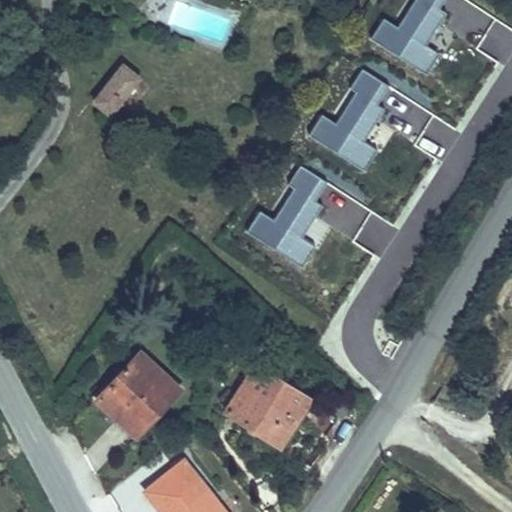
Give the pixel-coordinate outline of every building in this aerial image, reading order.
[(415,0),(398,27),(384,18),(371,37),(426,73),(439,53),(426,45),(447,12),(440,8),(444,0),(415,0)] [(119,55),(87,96),(107,111),(139,71),(119,55)] [(358,91),(337,123),(323,114),(310,133),(365,168),(378,149),(365,141),(386,108),(379,104),(391,85),(363,67),(351,86),(358,91)] [(296,187),(275,220),(261,211),(248,230),(303,265),(316,246),(303,238),(324,205),(317,200),(329,182),(301,164),(289,183),(296,187)] [(94,397),(138,438),(183,390),(139,349),(94,397)] [(225,412),(282,448),(315,397),(257,361),(225,412)] [(229,511),(184,457),(142,491),(158,511),(229,511)]
